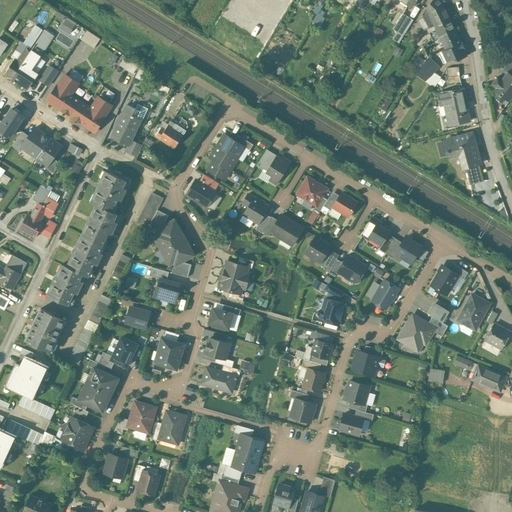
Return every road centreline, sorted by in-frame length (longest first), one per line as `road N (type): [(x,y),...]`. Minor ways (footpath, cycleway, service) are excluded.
road 1 (residential): [(307,156),(225,106),(174,187),(209,253),(190,319),(195,343),(180,393),(129,384),(85,472),(92,492),(111,500)]
road 2 (residential): [(256,511),(273,459),(315,450),(350,341),(401,316),(444,240)]
road 3 (residential): [(511,202),(491,149),(469,0)]
road 4 (residential): [(99,147),(47,256)]
